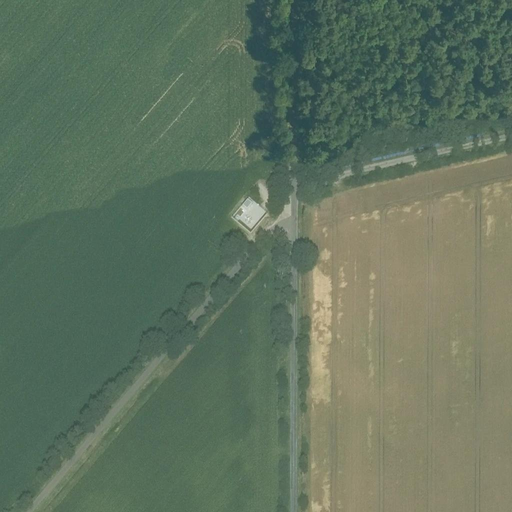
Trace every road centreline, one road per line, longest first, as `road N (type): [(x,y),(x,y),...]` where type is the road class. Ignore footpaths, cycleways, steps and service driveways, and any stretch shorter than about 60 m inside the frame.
road 1 (unclassified): [(27,511),(289,201)]
road 2 (unclassified): [(289,201),(287,511)]
road 3 (track): [(289,187),(511,135)]
road 4 (unclassified): [(292,0),(289,201)]
